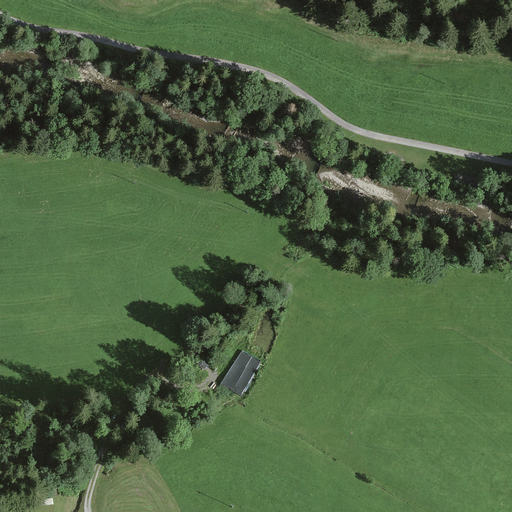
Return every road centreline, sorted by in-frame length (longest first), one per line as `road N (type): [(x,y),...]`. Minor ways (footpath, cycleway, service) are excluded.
road 1 (track): [(0,14),(120,49),(259,67),(347,126),(511,161)]
road 2 (track): [(89,511),(103,447),(155,371),(186,390)]
